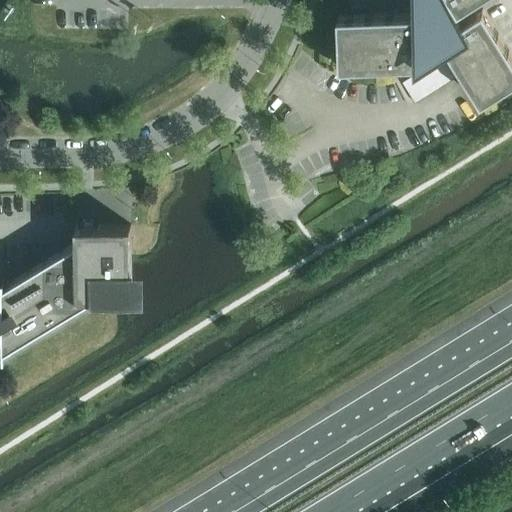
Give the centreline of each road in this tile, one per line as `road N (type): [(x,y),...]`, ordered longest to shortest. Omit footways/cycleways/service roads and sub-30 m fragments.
road 1 (unclassified): [(278,0),(224,92),(174,130),(141,145),(0,153)]
road 2 (motorway): [(511,340),(233,511)]
road 3 (motorway): [(330,511),(511,400)]
